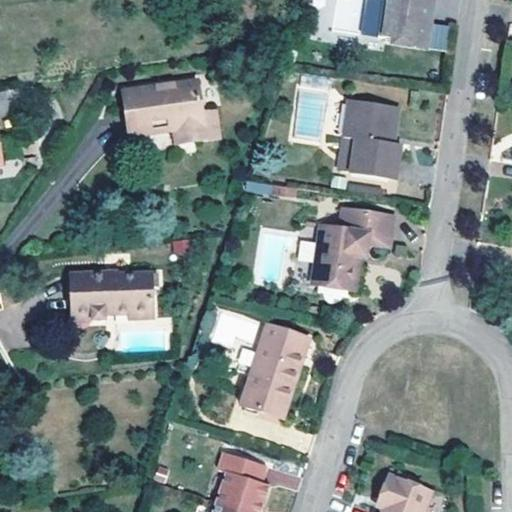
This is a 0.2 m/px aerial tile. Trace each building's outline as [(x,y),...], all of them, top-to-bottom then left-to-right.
[(391,0),(385,0),(379,42),(429,49),(430,41),(386,35),(391,0)] [(391,0),(386,35),(430,41),(433,20),(429,19),(431,4),(435,5),(436,0),(391,0)] [(204,115),(204,112),(199,83),(125,93),(131,135),(173,129),(176,129),(175,119),(204,115)] [(390,141),(396,106),(351,100),(342,168),(396,176),(402,143),(397,142),(390,141)] [(402,107),(396,106),(390,141),(397,142),(402,107)] [(176,129),(173,129),(176,146),(220,140),(216,111),(204,112),(204,115),(175,119),(176,129)] [(275,182),(247,177),(246,186),(274,190),(275,182)] [(340,228),(322,225),(313,285),(351,291),(356,255),(363,255),(367,255),(369,242),(391,246),(395,215),(343,209),(340,228)] [(315,259),(315,242),(301,241),(300,259),(315,259)] [(357,292),(363,255),(356,255),(351,291),(357,292)] [(111,277),(111,273),(65,277),(68,317),(87,316),(88,322),(110,320),(110,315),(126,313),(126,320),(148,318),(144,274),(111,277)] [(154,273),(144,274),(148,318),(158,317),(154,273)] [(87,316),(68,317),(68,324),(88,322),(87,316)] [(284,414),(309,334),(267,321),(242,401),(284,414)] [(218,480),(213,499),(253,511),(259,511),(262,502),(269,483),(260,481),(265,463),(223,449),(218,467),(222,469),(229,470),(225,482),(218,480)] [(229,470),(222,469),(218,480),(225,482),(229,470)] [(423,511),(419,510),(428,487),(387,472),(379,492),(384,494),(380,504),(377,511),(423,511)] [(384,494),(379,492),(375,502),(380,504),(384,494)] [(253,511),(213,499),(208,511),(253,511)] [(262,502),(259,511),(264,511),(268,503),(262,502)]
